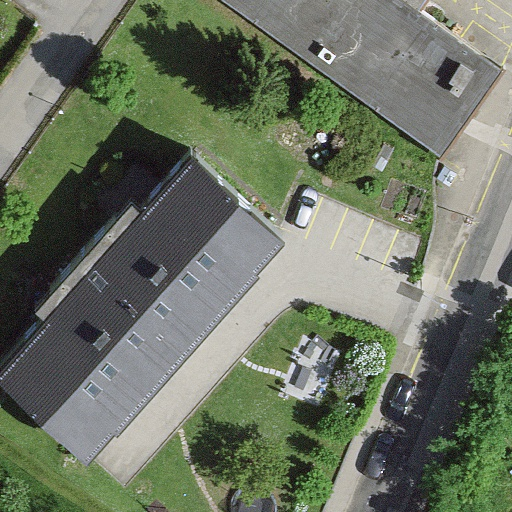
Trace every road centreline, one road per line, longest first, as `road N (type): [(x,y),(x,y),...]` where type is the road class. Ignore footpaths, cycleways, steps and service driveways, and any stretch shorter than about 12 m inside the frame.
road 1 (residential): [(511,191),(380,511)]
road 2 (unclassified): [(0,148),(109,0)]
